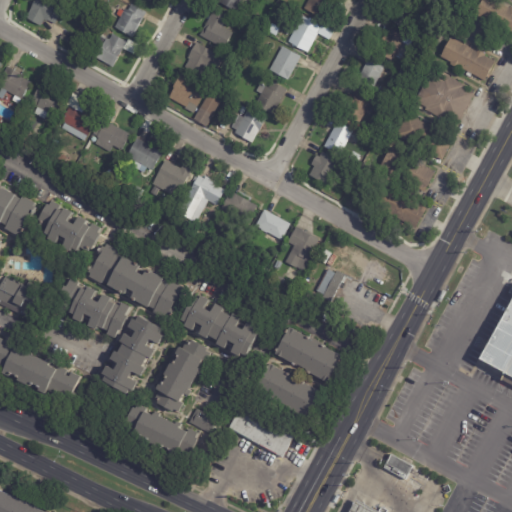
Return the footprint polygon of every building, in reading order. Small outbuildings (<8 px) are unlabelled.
[(54,25),(47,21),(46,22),(43,21),(40,27),(25,19),(35,0),(50,0),(56,3),(52,10),(60,15),(54,25)] [(242,0),(236,13),(219,3),(220,0),(242,0)] [(332,0),(321,20),(302,10),(307,0),(332,0)] [(389,21),(399,0),(404,0),(416,7),(413,12),(420,17),(411,34),(389,21)] [(511,8),(511,35),(473,15),(481,0),(491,0),(509,10),(510,8),(511,8)] [(145,13),(132,38),(114,28),(118,20),(115,18),(119,10),(122,12),(124,9),(127,11),(130,5),(145,13)] [(199,37),(213,12),(228,20),(223,29),(232,34),(223,50),(199,37)] [(333,33),(329,41),(317,34),(306,54),(287,43),(301,17),(320,28),(322,25),(334,32),(333,33)] [(270,24),(278,29),(275,37),(266,32),(270,24)] [(393,31),(404,37),(392,62),(375,53),(388,29),(393,31)] [(63,35),(69,38),(66,44),(59,41),(62,35),(63,35)] [(137,49),(134,55),(123,49),(113,68),(96,58),(102,48),(95,44),(99,36),(106,40),(107,39),(109,40),(113,35),(127,43),(129,40),(139,46),(137,49)] [(494,62),(484,82),(458,68),(457,70),(449,65),(450,63),(439,57),(450,38),(475,52),(476,50),(485,55),(484,57),(494,62)] [(206,49),(224,59),(215,75),(205,69),(201,77),(185,68),(190,60),(188,59),(196,43),(206,49)] [(299,58),(287,81),(269,71),(281,48),(300,57),(299,58)] [(373,61),(384,67),(370,92),(355,84),(369,59),(373,61)] [(223,62),(228,65),(225,70),(220,67),(223,62)] [(15,70),(23,74),(21,76),(31,81),(22,98),(21,98),(18,104),(12,101),(15,95),(0,87),(0,80),(7,66),(15,70)] [(399,71),(408,75),(406,80),(397,76),(399,71)] [(449,78),(464,86),(463,88),(474,94),(457,126),(446,120),(445,121),(425,111),(426,109),(415,103),(432,71),(443,77),(444,75),(449,78)] [(203,86),(207,89),(193,114),(185,110),(186,109),(169,99),(174,90),(173,89),(181,74),(203,86)] [(285,90),(273,116),(255,107),(261,94),(256,92),(259,85),(268,89),(271,83),(285,90)] [(44,86),(65,98),(54,117),(48,113),(45,119),(34,113),(37,108),(30,104),(41,84),(44,86)] [(202,126),(194,121),(208,96),(209,97),(213,91),(222,97),(219,102),(221,103),(206,128),(202,126)] [(74,94),(83,99),(78,106),(98,117),(87,135),(86,134),(82,141),(62,129),(64,123),(61,121),(69,106),(66,104),(73,93),(74,94)] [(360,95),(371,101),(359,125),(339,116),(344,105),(347,107),(354,93),(360,95)] [(265,121),(251,144),(234,134),(235,131),(231,128),(243,108),(265,121)] [(411,118),(432,129),(432,127),(439,131),(439,132),(453,140),(442,161),(415,147),(414,148),(405,143),(406,142),(395,136),(406,115),(411,118)] [(103,120),(130,135),(121,150),(113,146),(110,152),(96,144),(99,139),(97,138),(98,137),(93,134),(101,119),(103,120)] [(340,125),(352,131),(339,156),(323,148),(336,123),(340,125)] [(146,144),(162,153),(152,171),(142,165),(140,170),(132,166),(134,161),(127,157),(137,138),(146,144)] [(421,163),(425,166),(424,167),(435,173),(423,194),(399,180),(398,182),(391,177),(392,175),(379,168),(390,148),(414,162),(415,160),(421,163)] [(322,154),(338,163),(325,186),(309,176),(313,168),(310,166),(315,156),(319,158),(321,153),(322,154)] [(173,166),(180,170),(183,165),(192,170),(181,189),(176,186),(171,195),(152,184),(166,161),(173,166)] [(226,175),(227,173),(232,176),(230,181),(224,178),(226,175)] [(200,177),(203,178),(205,176),(215,182),(214,184),(225,190),(217,205),(207,200),(195,223),(177,213),(197,175),(200,177)] [(226,188),(221,185),(224,180),(229,183),(226,188)] [(37,205),(36,207),(38,208),(35,214),(32,212),(23,228),(26,230),(23,235),(22,235),(20,237),(8,230),(10,227),(2,223),(1,225),(0,224),(0,186),(24,200),(26,198),(37,205)] [(136,186),(143,190),(138,199),(131,195),(136,186)] [(410,199),(417,202),(416,204),(426,209),(415,229),(391,216),(390,218),(382,213),(383,212),(372,206),(382,186),(406,199),(407,197),(410,199)] [(159,190),(155,197),(150,194),(154,187),(159,190)] [(230,193),(256,205),(248,220),(221,207),(229,192),(230,193)] [(96,225),(100,227),(98,233),(99,233),(91,250),(89,249),(87,252),(78,247),(76,251),(71,248),(69,251),(60,246),(64,238),(58,235),(54,242),(47,238),(48,235),(43,233),(46,228),(36,223),(46,204),(49,205),(51,201),(60,205),(58,209),(61,211),(63,207),(71,211),(66,220),(73,224),(78,215),(85,219),(84,223),(91,227),(92,223),(96,225)] [(267,211),(290,225),(282,241),(256,227),(265,211),(267,211)] [(191,224),(193,224),(190,230),(185,227),(187,222),(191,224)] [(296,228),(317,238),(306,259),(308,260),(303,272),(284,262),(290,249),(286,247),(288,243),(287,242),(295,227),(296,228)] [(130,260),(138,265),(135,271),(142,275),(145,270),(169,282),(170,280),(183,287),(182,290),(183,291),(178,300),(175,299),(171,306),(174,308),(169,318),(166,317),(165,320),(152,313),(154,309),(147,305),(146,307),(128,297),(132,291),(126,287),(122,293),(106,284),(107,282),(103,280),(101,284),(89,277),(91,274),(88,272),(93,264),(94,265),(99,254),(98,254),(102,246),(105,247),(107,244),(118,250),(117,253),(130,260)] [(334,254),(342,258),(337,269),(327,264),(333,253),(334,254)] [(277,261),(282,263),(279,270),(274,267),(277,261)] [(283,276),(288,267),(298,272),(294,281),(283,276)] [(338,271),(345,275),(331,302),(323,298),(325,296),(317,292),(328,270),(336,274),(338,271)] [(37,286),(34,291),(37,292),(31,303),(32,303),(26,314),(22,311),(18,318),(13,315),(14,312),(0,304),(0,292),(8,277),(27,287),(30,282),(37,286)] [(96,301),(98,302),(102,294),(110,298),(108,301),(120,306),(122,303),(129,306),(125,315),(127,316),(120,331),(118,330),(114,339),(106,335),(108,331),(96,326),(95,329),(86,326),(90,317),(83,314),(80,322),(72,318),(73,314),(66,311),(64,314),(55,310),(60,300),(56,298),(62,285),(67,287),(71,279),(83,284),(81,288),(86,290),(87,287),(95,290),(91,299),(96,301)] [(259,333),(246,357),(242,355),(240,358),(232,353),(236,346),(229,342),(224,350),(217,346),(219,342),(209,337),(207,340),(199,336),(204,328),(196,324),(192,331),(185,327),(187,325),(181,322),(195,297),(200,300),(202,297),(209,301),(204,309),(211,313),(216,305),(224,309),(223,313),(232,318),(234,315),(241,319),(237,327),(244,331),(248,323),(256,328),(254,331),(259,333)] [(511,301),(482,358),(511,374),(511,301)] [(148,341),(145,346),(154,351),(150,359),(147,357),(141,367),(144,369),(140,376),(131,371),(127,379),(136,384),(132,391),(129,390),(126,395),(102,381),(105,376),(102,375),(106,367),(113,371),(117,364),(110,359),(114,351),(118,353),(123,344),(120,342),(124,334),(131,338),(135,332),(128,328),(132,320),(136,321),(138,316),(162,330),(159,334),(163,336),(158,345),(149,339),(148,341)] [(273,353),(287,326),(340,356),(326,382),(273,353)] [(49,364),(48,366),(59,371),(61,368),(68,372),(66,376),(70,379),(73,374),(81,378),(76,389),(80,391),(74,404),(47,391),(45,395),(38,391),(39,388),(32,385),(30,388),(17,382),(19,378),(11,374),(8,379),(2,376),(3,374),(0,372),(0,338),(4,340),(2,345),(6,347),(9,343),(20,348),(18,352),(22,353),(23,351),(49,364)] [(205,349),(209,351),(208,353),(213,356),(208,365),(203,361),(198,370),(204,373),(202,378),(198,376),(189,392),(192,394),(190,398),(185,395),(180,403),(185,406),(180,414),(176,411),(174,414),(158,405),(159,402),(157,401),(161,393),(157,391),(180,349),(187,353),(193,342),(205,349)] [(266,365),(267,363),(320,391),(305,418),(253,389),(266,365)] [(157,416),(178,426),(177,428),(187,433),(189,429),(197,433),(195,438),(197,439),(187,459),(122,428),(132,407),(134,408),(136,404),(145,408),(144,412),(150,415),(151,413),(157,416)] [(294,438),(283,458),(229,429),(243,405),(296,434),(294,438)] [(216,420),(208,434),(195,427),(196,426),(189,422),(196,409),(216,420)] [(413,468),(406,480),(384,468),(392,454),(414,466),(413,468)] [(0,511),(0,490),(44,511),(0,511)] [(380,511),(356,498),(349,511),(380,511)]
